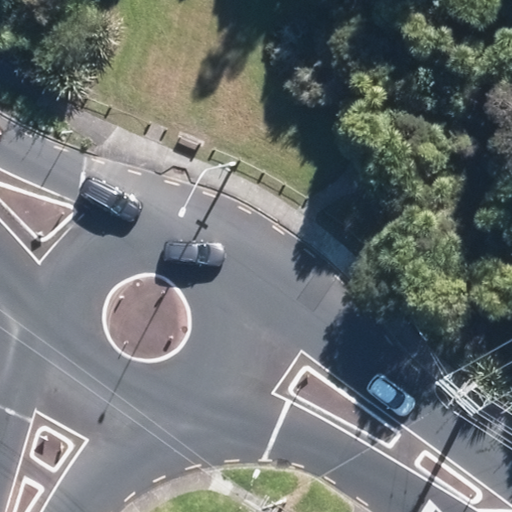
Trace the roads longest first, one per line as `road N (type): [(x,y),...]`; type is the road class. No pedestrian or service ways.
road 1 (secondary): [(243,279),(439,427),(511,507)]
road 2 (secondary): [(427,511),(214,390)]
road 3 (tertiary): [(0,498),(30,327)]
road 4 (secondary): [(137,421),(99,413),(67,394),(43,364),(30,327)]
road 5 (secondary): [(0,134),(135,203)]
road 6 (secondary): [(135,203),(190,215),(231,253),(243,279)]
road 7 (secondary): [(34,281),(55,241),(91,214),(135,203)]
road 8 (secondary): [(243,279),(248,319),(238,358),(214,390)]
